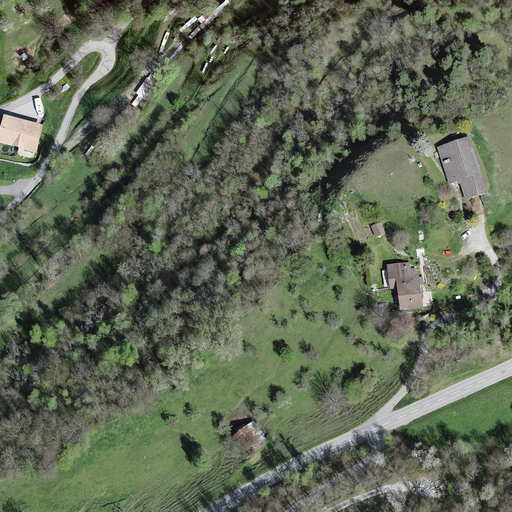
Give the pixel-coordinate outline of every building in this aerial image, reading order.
[(225,0),(213,11),(217,16),(234,0),(225,0)] [(207,12),(198,19),(205,27),(214,20),(207,12)] [(149,79),(138,95),(146,99),(156,83),(149,79)] [(45,127),(5,118),(0,138),(0,145),(38,154),(45,127)] [(471,140),(437,151),(450,188),(461,184),(467,202),(489,195),(471,140)] [(381,224),(371,227),(375,239),(385,236),(381,224)] [(413,264),(390,267),(394,291),(400,291),(403,313),(426,310),(421,276),(415,277),(413,264)] [(254,425),(237,439),(251,456),(268,442),(254,425)]
